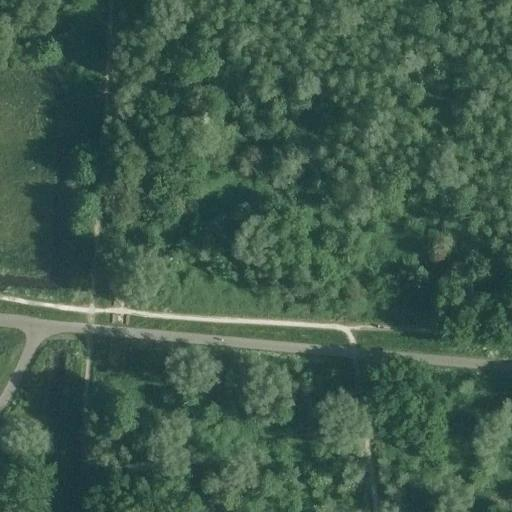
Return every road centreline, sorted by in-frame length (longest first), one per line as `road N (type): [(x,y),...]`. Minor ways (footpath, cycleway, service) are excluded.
road 1 (unknown): [(109,0),(91,309)]
road 2 (unknown): [(82,511),(89,329)]
